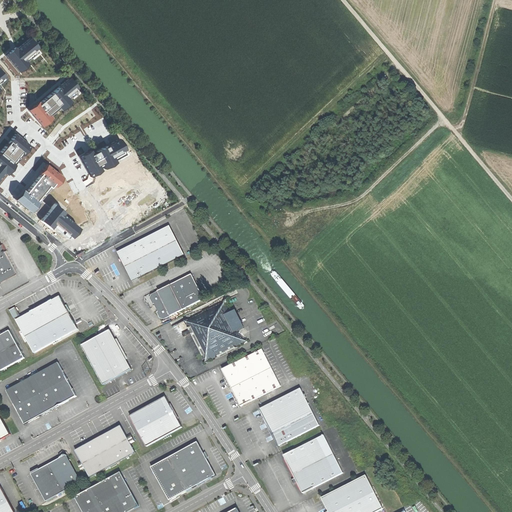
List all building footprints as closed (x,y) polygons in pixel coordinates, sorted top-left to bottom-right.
[(31,64),(29,61),(40,52),(38,50),(40,48),(32,38),(19,49),(17,47),(6,55),(20,72),(31,64)] [(39,101),(28,110),(42,126),(53,118),(51,115),(59,108),(62,111),(72,102),(70,99),(78,93),(76,90),(79,88),(71,78),(41,103),(39,101)] [(30,145),(15,133),(0,150),(0,176),(4,172),(6,174),(30,145)] [(90,150),(78,157),(89,177),(116,163),(114,160),(124,155),(122,152),(125,150),(119,139),(94,152),(94,153),(92,154),(90,150)] [(22,188),(13,199),(29,211),(31,209),(41,217),(39,220),(49,228),(51,226),(66,238),(67,236),(70,238),(78,228),(61,214),(63,212),(53,203),(49,207),(39,199),(52,185),(54,187),(62,177),(46,164),(38,174),(39,174),(25,191),(22,188)] [(133,280),(186,254),(171,225),(119,251),(125,264),(133,280)] [(0,280),(15,272),(0,244),(0,280)] [(165,319),(204,299),(192,274),(152,294),(151,300),(155,307),(160,317),(165,319)] [(34,350),(78,326),(68,308),(60,294),(16,318),(34,350)] [(205,363),(247,342),(225,300),(184,321),(194,341),(205,363)] [(0,369),(25,356),(9,328),(0,332),(0,369)] [(103,383),(132,367),(121,348),(110,328),(82,344),(103,383)] [(241,406),(281,385),(262,349),(222,370),(231,386),(241,406)] [(6,389),(25,423),(53,408),(77,395),(58,361),(6,389)] [(280,446),(321,425),(302,389),(261,410),(271,429),(280,446)] [(148,446),(184,427),(167,396),(148,407),(131,416),(148,446)] [(0,440),(11,434),(0,414),(0,440)] [(137,452),(122,425),(98,438),(77,450),(91,477),(137,452)] [(305,494),(344,473),(325,435),(285,455),(295,474),(305,494)] [(193,489),(217,476),(198,442),(152,468),(171,501),(193,489)] [(81,482),(66,455),(49,464),(32,473),(47,501),(81,482)] [(82,511),(128,511),(140,505),(121,471),(74,497),(82,511)] [(329,511),(380,511),(384,510),(367,477),(323,500),(329,511)] [(0,511),(16,511),(2,486),(0,487),(0,511)]
